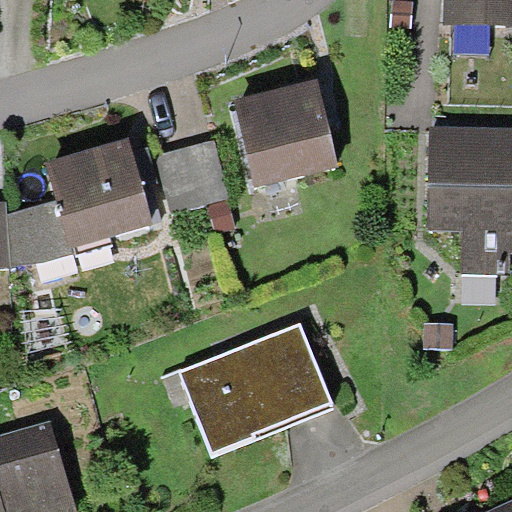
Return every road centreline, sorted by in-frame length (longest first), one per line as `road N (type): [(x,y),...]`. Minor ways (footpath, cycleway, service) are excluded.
road 1 (residential): [(0,100),(219,35),(275,0)]
road 2 (residential): [(511,398),(299,511)]
